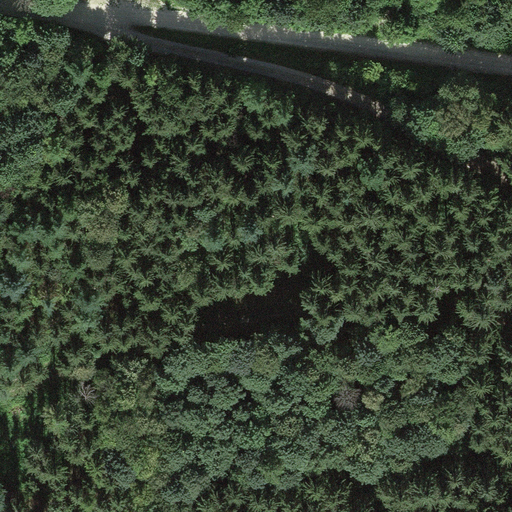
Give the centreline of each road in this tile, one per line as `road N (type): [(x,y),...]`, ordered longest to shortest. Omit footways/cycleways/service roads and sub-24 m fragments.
road 1 (track): [(0,1),(73,11),(105,34),(306,82),(511,174)]
road 2 (track): [(511,314),(441,303),(275,315),(164,336),(0,385)]
road 3 (track): [(73,11),(511,63)]
